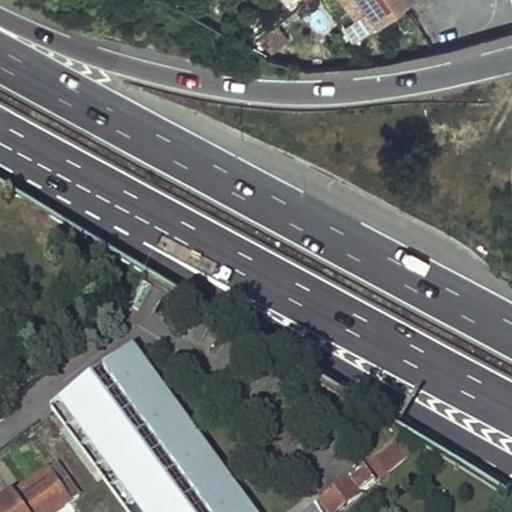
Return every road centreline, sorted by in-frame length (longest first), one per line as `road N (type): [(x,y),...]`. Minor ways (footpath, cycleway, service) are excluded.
road 1 (motorway): [(0,149),(11,164),(511,462)]
road 2 (motorway): [(0,125),(511,399)]
road 3 (motorway): [(511,325),(0,54)]
road 4 (motorway): [(511,58),(353,90),(265,91),(124,62),(0,13)]
